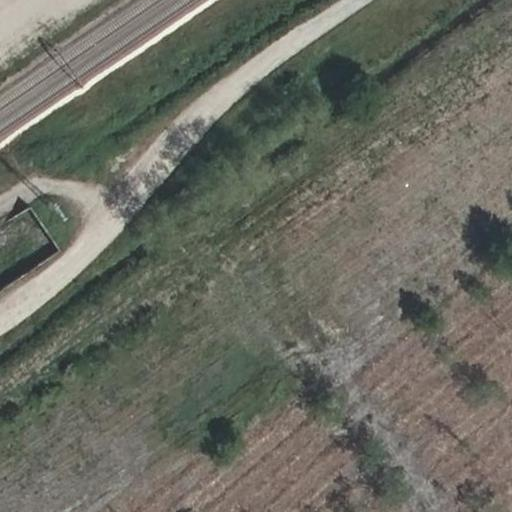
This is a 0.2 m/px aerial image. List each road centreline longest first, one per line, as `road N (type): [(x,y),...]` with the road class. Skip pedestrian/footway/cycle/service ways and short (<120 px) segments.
road 1 (track): [(365,0),(186,114),(49,291),(0,322)]
road 2 (track): [(293,305),(439,511)]
